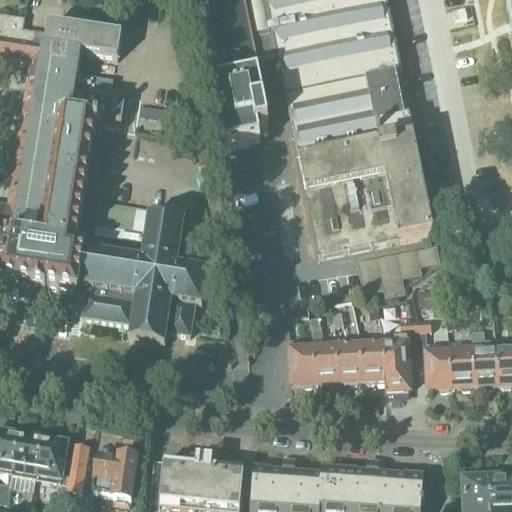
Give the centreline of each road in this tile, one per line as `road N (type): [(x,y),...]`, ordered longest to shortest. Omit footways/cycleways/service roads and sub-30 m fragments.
road 1 (residential): [(0,395),(261,428),(511,441)]
road 2 (unknown): [(268,393),(241,309),(177,0)]
